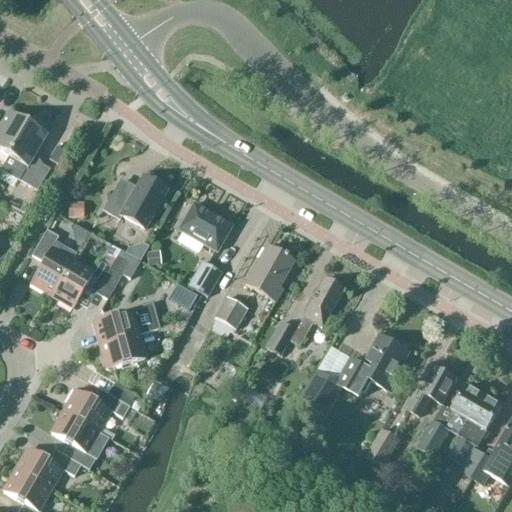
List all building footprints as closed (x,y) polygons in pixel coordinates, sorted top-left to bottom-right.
[(26,127),(23,125),(25,123),(12,116),(11,118),(7,116),(0,128),(0,155),(7,159),(7,160),(26,127)] [(32,162),(46,138),(26,127),(7,160),(7,159),(0,171),(0,174),(18,185),(19,184),(29,190),(42,168),(32,162)] [(64,155),(65,154),(57,150),(49,163),(57,168),(64,155)] [(119,186),(103,215),(119,224),(121,220),(144,233),(166,194),(142,180),(134,194),(119,186)] [(88,203),(84,219),(96,223),(100,206),(88,203)] [(69,207),(69,221),(83,221),(83,207),(69,207)] [(231,230),(193,207),(178,234),(216,256),(231,230)] [(51,299),(71,265),(50,253),(57,240),(46,233),(31,259),(42,265),(30,286),(51,299)] [(0,263),(9,249),(0,244),(0,263)] [(148,266),(158,265),(157,251),(147,252),(148,266)] [(278,291),(292,266),(266,251),(245,289),(274,305),(281,293),(278,291)] [(121,253),(117,259),(129,265),(122,277),(129,281),(139,263),(125,255),(121,253)] [(117,259),(110,271),(95,297),(106,303),(122,277),(129,265),(117,259)] [(73,311),(85,290),(95,297),(110,271),(99,264),(91,277),(71,265),(51,299),(73,311)] [(192,293),(207,301),(221,277),(207,268),(192,293)] [(321,331),(341,294),(323,283),(293,335),(279,327),(265,352),(279,360),(289,344),(299,350),(312,326),(321,331)] [(240,326),(247,313),(226,301),(214,322),(216,322),(209,333),(225,342),(231,331),(235,334),(240,326)] [(93,325),(100,349),(137,339),(157,333),(150,309),(93,325)] [(137,339),(100,349),(106,373),(144,363),(137,339)] [(321,428),(326,420),(342,391),(359,401),(369,384),(387,394),(409,356),(379,339),(362,369),(351,363),(337,387),(317,375),(300,405),(309,410),(305,419),(321,428)] [(419,420),(430,401),(441,407),(456,382),(437,371),(424,393),(419,390),(406,413),(419,420)] [(114,386),(107,398),(121,406),(129,410),(133,404),(136,399),(135,398),(114,386)] [(164,392),(153,386),(146,398),(157,404),(164,392)] [(487,400),(485,399),(468,388),(452,414),(443,409),(417,452),(433,461),(448,435),(459,441),(469,424),(467,423),(474,411),(479,414),(487,400)] [(76,394),(63,416),(96,435),(109,414),(93,405),(76,394)] [(474,452),(476,449),(477,450),(502,409),(487,400),(479,414),(474,411),(467,423),(469,424),(459,441),(447,460),(463,470),(459,475),(474,483),(491,454),(489,453),(486,459),(474,452)] [(133,404),(129,410),(138,415),(142,409),(133,404)] [(121,406),(115,418),(123,423),(129,410),(121,406)] [(85,456),(96,435),(63,416),(50,437),(72,450),(65,460),(80,469),(91,475),(98,464),(85,456)] [(511,483),(511,425),(499,446),(500,447),(494,456),(491,454),(474,483),(484,490),(490,479),(508,489),(511,483)] [(399,444),(382,434),(365,462),(382,473),(399,444)] [(80,469),(65,460),(55,454),(48,465),(27,453),(15,474),(48,494),(61,473),(73,480),(80,469)] [(103,480),(108,471),(104,469),(99,477),(103,480)] [(37,511),(48,494),(15,474),(3,495),(23,508),(20,511),(37,511)] [(451,511),(452,511),(434,499),(425,511),(451,511)]
